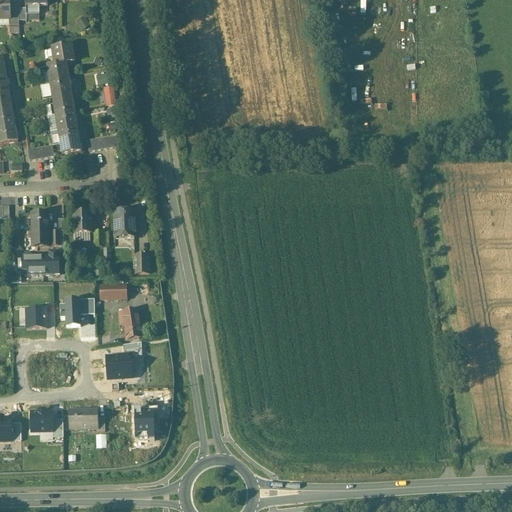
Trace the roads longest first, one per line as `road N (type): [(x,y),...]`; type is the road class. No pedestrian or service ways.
road 1 (secondary): [(212,462),(137,0)]
road 2 (secondary): [(253,494),(511,487)]
road 3 (residential): [(18,401),(86,395),(85,346),(17,348)]
road 4 (secondary): [(0,501),(184,496)]
road 5 (residential): [(0,190),(128,188)]
